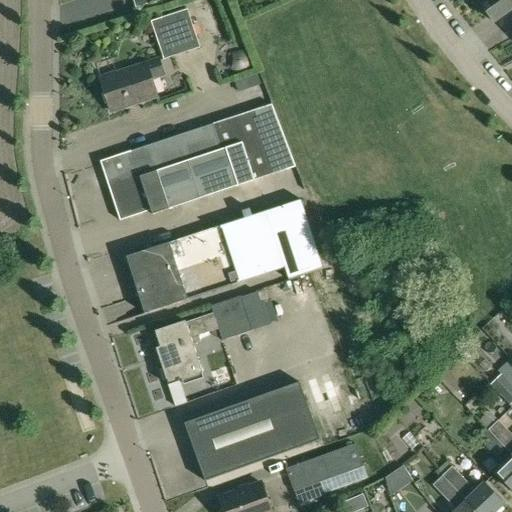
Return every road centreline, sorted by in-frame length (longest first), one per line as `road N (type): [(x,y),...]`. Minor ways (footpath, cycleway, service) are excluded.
road 1 (residential): [(129,454),(50,216),(38,120),(37,0)]
road 2 (residential): [(511,120),(417,0)]
road 3 (residential): [(129,454),(0,505)]
